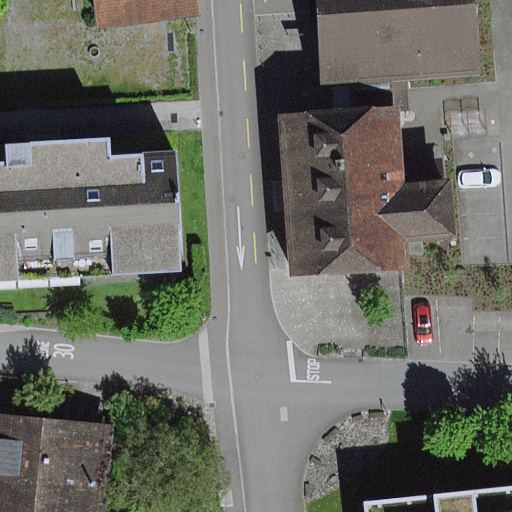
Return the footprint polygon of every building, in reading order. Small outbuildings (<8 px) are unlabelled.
[(188,0),(87,0),(91,28),(190,17),(188,0)] [(461,0),(305,0),(313,92),(329,90),(331,110),(389,105),(387,86),(468,80),(461,0)] [(331,110),(292,113),(307,276),(403,270),(403,256),(420,255),(421,241),(450,241),(446,180),(419,181),(413,104),(389,105),(331,110)] [(0,284),(173,272),(170,153),(100,156),(100,139),(0,145),(0,284)] [(109,511),(116,429),(0,419),(0,511),(109,511)] [(511,511),(511,486),(357,503),(357,511),(511,511)]
